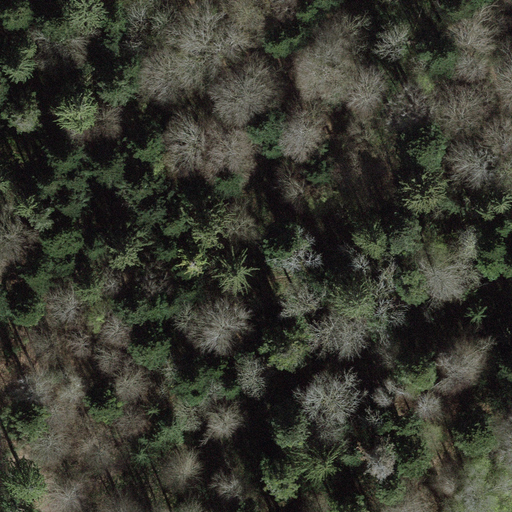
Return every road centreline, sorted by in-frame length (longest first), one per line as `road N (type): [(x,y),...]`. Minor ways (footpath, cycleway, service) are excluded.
road 1 (track): [(511,279),(417,292),(224,390),(45,511)]
road 2 (track): [(511,182),(417,292)]
